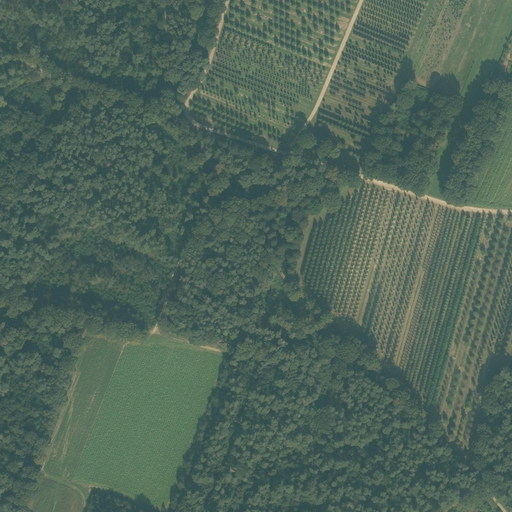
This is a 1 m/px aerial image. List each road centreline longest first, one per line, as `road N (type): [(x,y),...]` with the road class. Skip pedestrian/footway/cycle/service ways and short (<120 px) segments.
road 1 (track): [(172,117),(240,210),(240,222),(264,238),(277,262),(272,278),(345,342),(503,511)]
road 2 (track): [(511,214),(400,189),(190,124),(186,99),(204,77),(230,0)]
road 3 (track): [(0,295),(153,332),(201,223),(240,214)]
road 4 (track): [(345,342),(235,351),(153,332)]
road 5 (track): [(284,152),(303,133),(359,0)]
road 6 (track): [(92,317),(43,475)]
road 7 (unknown): [(353,173),(240,214)]
